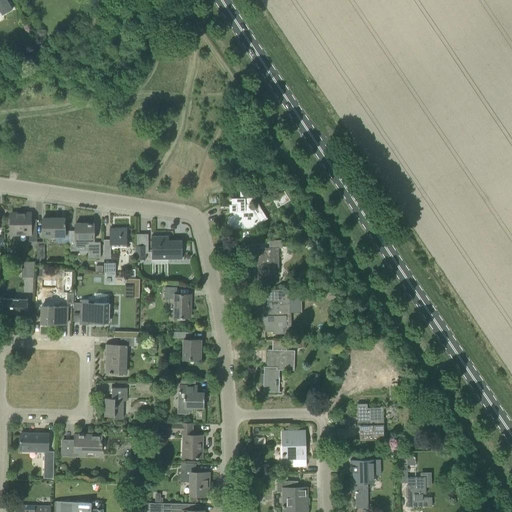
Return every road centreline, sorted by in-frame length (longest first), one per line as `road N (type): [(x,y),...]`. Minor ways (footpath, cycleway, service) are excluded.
road 1 (primary): [(511,433),(223,0)]
road 2 (residential): [(231,413),(199,222),(174,207),(0,184)]
road 3 (residential): [(1,416),(82,414),(88,376),(81,341),(0,349)]
road 4 (residential): [(324,511),(321,414),(231,413)]
